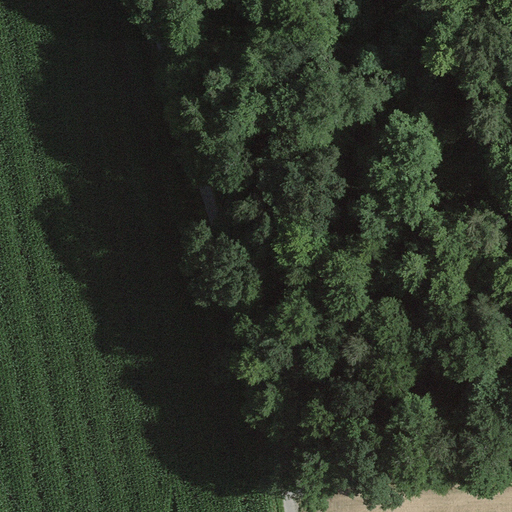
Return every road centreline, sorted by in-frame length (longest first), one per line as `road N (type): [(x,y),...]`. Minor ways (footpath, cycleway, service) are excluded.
road 1 (track): [(162,0),(289,511)]
road 2 (track): [(285,495),(511,471)]
